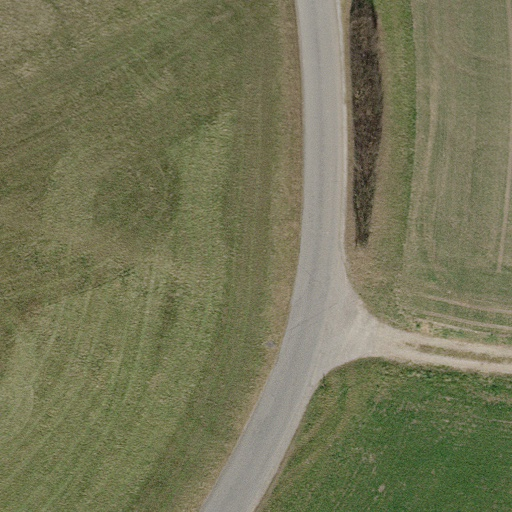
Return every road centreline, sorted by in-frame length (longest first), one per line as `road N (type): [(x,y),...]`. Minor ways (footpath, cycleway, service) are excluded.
road 1 (residential): [(223,511),(296,385),(313,335),(321,190),(307,0)]
road 2 (track): [(313,335),(511,359)]
